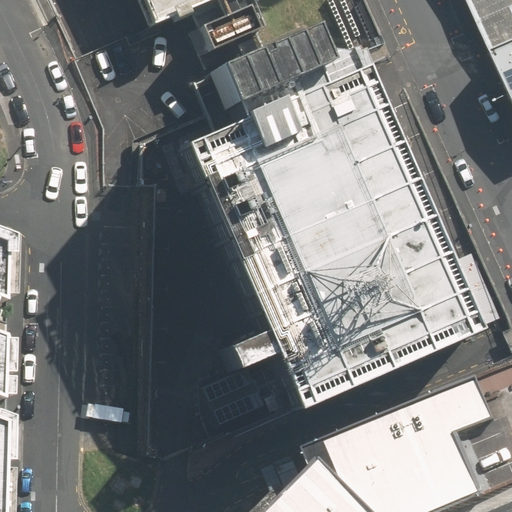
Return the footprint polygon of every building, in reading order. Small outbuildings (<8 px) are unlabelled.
[(137,0),(149,28),(167,20),(214,0),(137,0)] [(250,0),(247,0),(196,21),(207,47),(261,25),(250,0)] [(511,0),(469,0),(465,2),(488,53),(511,42),(511,0)] [(294,415),(476,337),(473,329),(445,266),(363,72),(318,92),(310,73),(319,69),(303,33),(210,72),(236,131),(182,154),(294,415)] [(511,42),(488,53),(511,103),(511,42)] [(0,407),(2,408),(10,244),(0,240),(0,407)] [(455,261),(445,266),(473,329),(482,325),(498,318),(470,255),(455,261)] [(503,421),(483,372),(276,463),(281,475),(287,494),(269,511),(445,511),(492,494),(468,434),(503,421)]
